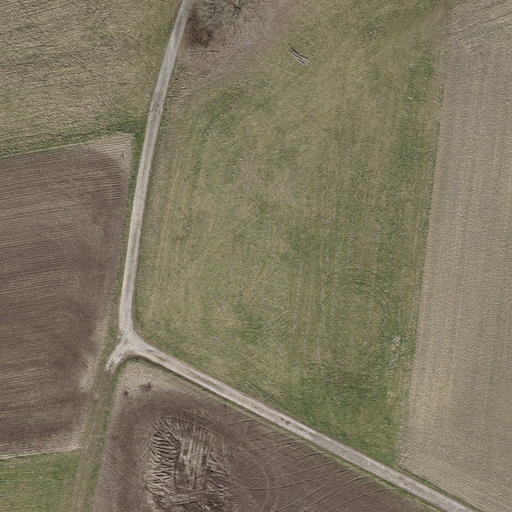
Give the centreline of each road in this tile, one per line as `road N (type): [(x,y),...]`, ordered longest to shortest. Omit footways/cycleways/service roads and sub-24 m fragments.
road 1 (track): [(188,0),(149,143),(127,327),(136,345),(452,511)]
road 2 (track): [(79,511),(113,361),(133,339)]
